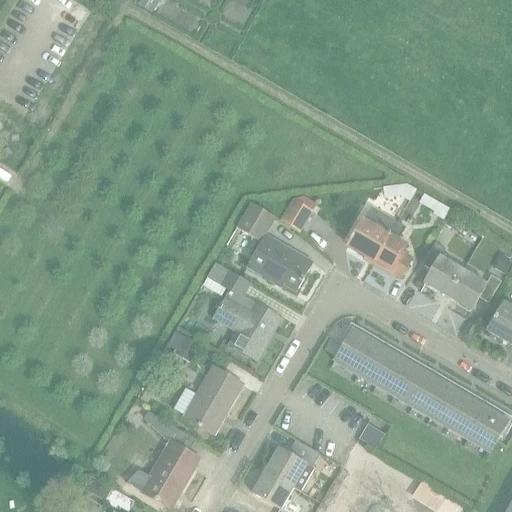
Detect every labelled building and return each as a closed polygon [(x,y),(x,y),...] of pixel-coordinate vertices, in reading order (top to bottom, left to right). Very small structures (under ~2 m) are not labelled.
[(301,233),(314,209),(294,198),(281,222),(301,233)] [(296,293),(313,264),(265,236),(275,218),(251,203),(236,228),(261,242),(246,267),(274,284),(276,281),(296,293)] [(373,264),(397,222),(388,217),(381,231),(363,221),(348,247),(374,262),(373,264)] [(405,227),(397,222),(373,264),(400,279),(412,258),(402,253),(406,245),(397,240),(405,227)] [(447,298),(462,271),(440,258),(445,250),(435,244),(422,265),(433,271),(425,285),(447,298)] [(511,259),(502,254),(494,268),(506,274),(511,263),(511,259)] [(256,360),(280,319),(242,297),(249,284),(215,264),(208,278),(230,291),(214,318),(237,332),(230,345),(256,360)] [(462,271),(447,298),(470,311),(478,298),(488,303),(500,282),(490,277),(485,285),(462,271)] [(511,343),(511,308),(503,304),(487,332),(511,345),(511,343)] [(354,373),(372,342),(352,330),(334,361),(354,373)] [(392,353),(372,342),(354,373),(373,384),(392,353)] [(411,365),(392,353),(373,384),(393,396),(411,365)] [(411,365),(393,396),(412,407),(430,376),(411,365)] [(213,435),(242,384),(213,367),(184,418),(213,435)] [(450,387),(430,376),(412,407),(431,418),(450,387)] [(469,398),(450,387),(431,418),(451,430),(469,398)] [(469,398),(451,430),(470,441),(488,410),(469,398)] [(508,421),(488,410),(470,441),(490,453),(508,421)] [(198,459),(187,452),(194,440),(146,413),(142,420),(165,440),(170,442),(149,478),(138,471),(125,483),(169,509),(198,459)] [(384,431),(368,422),(359,439),(375,448),(384,431)] [(278,448),(265,471),(293,488),(306,466),(312,469),(320,455),(296,440),(288,454),(278,448)] [(293,488),(265,471),(252,494),(280,510),(293,488)] [(126,511),(127,511),(133,502),(111,489),(104,502),(115,509),(117,506),(126,511)]
